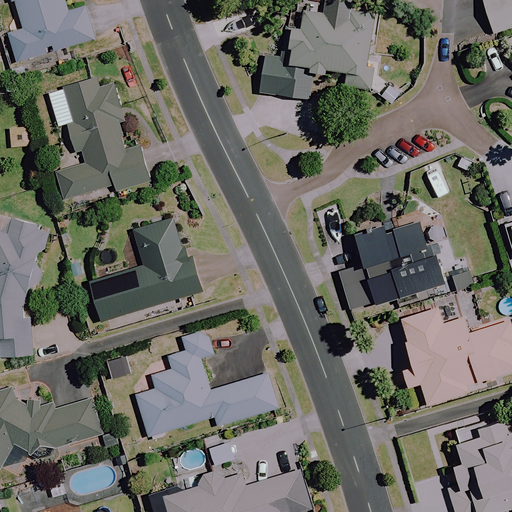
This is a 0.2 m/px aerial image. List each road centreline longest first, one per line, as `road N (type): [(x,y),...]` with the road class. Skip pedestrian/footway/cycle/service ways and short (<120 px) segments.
road 1 (tertiary): [(372,511),(338,395),(254,210)]
road 2 (tertiary): [(254,210),(161,0)]
road 3 (residential): [(254,210),(375,133),(437,108)]
